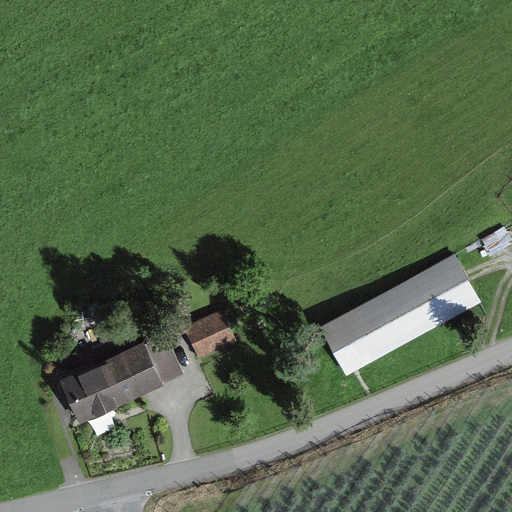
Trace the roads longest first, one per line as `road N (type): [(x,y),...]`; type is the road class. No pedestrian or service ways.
road 1 (tertiary): [(25,511),(257,453),(511,352)]
road 2 (track): [(180,334),(193,368),(177,411),(189,473)]
